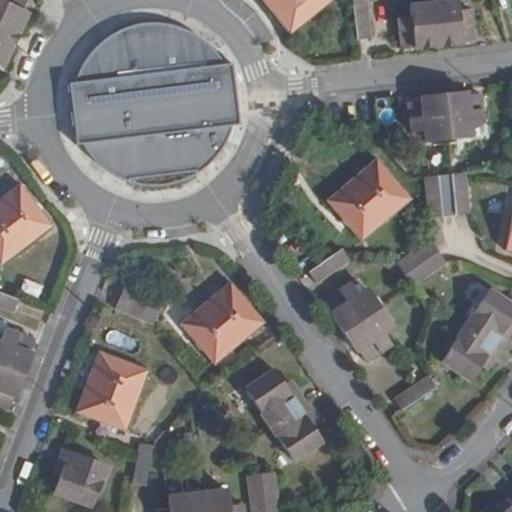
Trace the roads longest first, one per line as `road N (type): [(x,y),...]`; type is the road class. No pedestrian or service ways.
road 1 (residential): [(215,197),(419,495)]
road 2 (residential): [(0,507),(111,209)]
road 3 (residential): [(511,64),(262,93)]
road 4 (residential): [(419,495),(511,407)]
road 5 (residential): [(40,117),(63,173),(111,209)]
road 6 (residential): [(90,13),(51,58),(40,117)]
road 7 (residential): [(262,93),(232,29),(192,2)]
